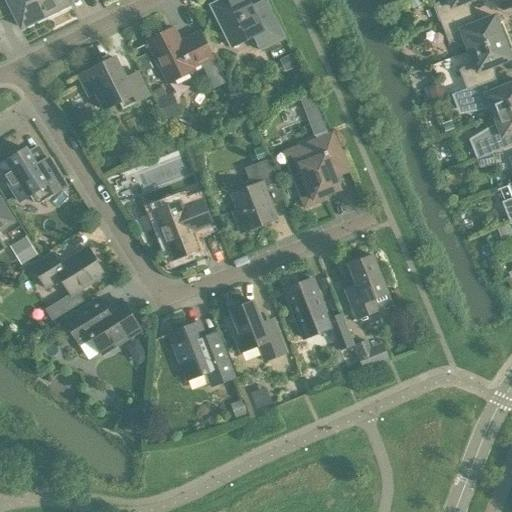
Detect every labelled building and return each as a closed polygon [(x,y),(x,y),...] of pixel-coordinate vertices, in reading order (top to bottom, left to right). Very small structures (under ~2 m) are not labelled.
[(0,0),(0,12),(10,7),(21,28),(45,16),(36,0),(0,0)] [(67,0),(36,0),(45,16),(69,4),(67,0)] [(264,48),(284,38),(266,1),(251,8),(247,0),(229,0),(228,1),(227,0),(221,0),(210,6),(231,47),(257,34),(264,48)] [(441,0),(433,5),(441,25),(466,15),(461,4),(470,0),(441,0)] [(464,40),(468,51),(507,36),(501,22),(497,24),(494,17),(470,26),(466,15),(441,25),(448,44),(464,40)] [(180,43),(173,28),(147,41),(168,84),(194,71),(192,68),(213,57),(201,32),(180,43)] [(511,49),(511,48),(507,36),(468,51),(472,62),(458,70),(466,89),(491,79),(486,68),(510,59),(507,52),(511,49)] [(125,79),(114,58),(78,76),(89,97),(95,94),(104,110),(121,102),(125,109),(148,97),(136,73),(125,79)] [(466,89),(466,90),(451,96),(458,115),(490,109),(493,116),(511,108),(511,84),(495,91),(491,79),(466,89)] [(309,87),(297,92),(314,136),(326,131),(309,87)] [(511,108),(493,116),(496,123),(468,140),(476,159),(491,153),(491,154),(511,145),(511,133),(511,108)] [(282,153),(304,209),(326,200),(325,196),(340,190),(334,177),(349,171),(345,160),(332,133),(282,153)] [(511,170),(511,145),(491,154),(498,173),(511,170)] [(31,159),(25,149),(0,164),(0,171),(19,202),(29,196),(32,200),(36,201),(39,199),(41,202),(66,187),(48,158),(35,166),(34,164),(30,163),(31,159)] [(240,233),(276,220),(263,187),(276,182),(267,158),(243,168),(249,182),(247,188),(233,193),(239,210),(232,212),(240,233)] [(511,196),(511,197),(508,199),(501,202),(509,222),(511,220),(511,182),(507,185),(511,196)] [(166,243),(173,260),(198,250),(191,231),(197,229),(198,231),(212,225),(202,200),(182,207),(180,201),(174,204),(170,201),(161,205),(160,209),(154,211),(161,229),(158,232),(162,242),(166,243)] [(0,249),(3,248),(0,243),(0,229),(12,222),(0,201),(0,249)] [(70,296),(104,274),(88,249),(60,266),(52,254),(31,267),(45,289),(56,282),(62,283),(70,296)] [(371,255),(347,265),(358,292),(347,296),(356,321),(379,311),(391,306),(371,255)] [(334,272),(342,289),(352,284),(344,267),(334,272)] [(284,290),(300,332),(303,339),(331,328),(340,351),(352,346),(340,315),(328,320),(312,279),(284,290)] [(138,328),(122,303),(123,303),(122,301),(106,312),(102,311),(100,312),(94,302),(63,321),(77,344),(89,337),(100,354),(139,329),(139,328),(138,328)] [(276,327),(265,331),(253,302),(229,311),(239,335),(234,337),(240,353),(258,346),(264,362),(286,353),(276,327)] [(198,323),(168,334),(186,381),(205,373),(210,387),(234,377),(217,333),(204,338),(198,323)] [(359,364),(362,371),(389,361),(382,343),(369,348),(367,340),(354,345),(357,353),(356,353),(360,364),(359,364)]
